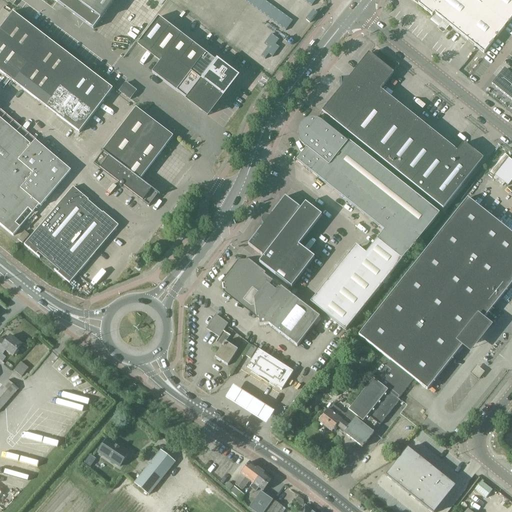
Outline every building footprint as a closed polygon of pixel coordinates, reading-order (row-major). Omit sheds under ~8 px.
[(54,0),(93,29),(100,20),(105,24),(123,0),(54,0)] [(411,0),(412,0),(432,17),(434,14),(443,4),(437,0),(411,0)] [(437,0),(443,4),(434,14),(484,54),(511,18),(511,0),(499,0),(490,12),(475,0),(437,0)] [(475,0),(490,12),(499,0),(475,0)] [(0,29),(0,44),(26,65),(46,38),(13,13),(0,29)] [(139,43),(150,52),(170,26),(158,17),(139,43)] [(162,61),(167,54),(182,35),(170,26),(150,52),(162,61)] [(167,54),(179,63),(193,44),(182,35),(167,54)] [(46,107),(59,90),(79,64),(46,38),(26,65),(13,82),(46,107)] [(0,72),(13,82),(26,65),(0,44),(0,72)] [(191,73),(205,53),(193,44),(179,63),(191,73)] [(205,53),(191,73),(201,81),(216,62),(205,53)] [(162,61),(152,73),(207,116),(222,97),(212,89),(201,81),(191,73),(179,63),(167,54),(162,61)] [(369,54),(357,68),(345,83),(370,103),(380,90),(394,74),(369,54)] [(201,81),(212,89),(226,70),(216,62),(201,81)] [(79,133),(93,116),(113,89),(79,64),(59,90),(46,107),(79,133)] [(212,89),(222,97),(237,78),(226,70),(212,89)] [(511,102),(511,76),(509,73),(509,74),(504,70),(492,86),(511,102)] [(136,92),(126,83),(119,92),(130,100),(136,92)] [(334,98),(358,118),(370,103),(345,83),(334,98)] [(347,132),(362,145),(396,103),(380,90),(370,103),(358,118),(347,132)] [(347,132),(358,118),(334,98),(322,112),(347,132)] [(362,145),(377,157),(411,115),(396,103),(362,145)] [(112,178),(154,123),(136,109),(94,164),(112,178)] [(0,225),(13,236),(20,228),(15,224),(28,209),(33,213),(39,206),(40,207),(64,180),(71,171),(0,111),(0,225)] [(377,157),(393,169),(426,127),(411,115),(377,157)] [(372,201),(394,219),(420,239),(439,214),(348,141),(346,144),(319,122),(314,121),(309,121),(304,124),(302,126),(303,133),(313,141),(306,149),(329,166),(350,184),(372,201)] [(173,137),(154,123),(112,178),(119,183),(118,185),(119,186),(119,187),(120,188),(121,188),(122,187),(123,187),(149,207),(158,195),(152,190),(140,181),(173,137)] [(408,182),(442,140),(426,127),(393,169),(408,182)] [(424,194),(457,152),(442,140),(408,182),(424,194)] [(464,144),(457,152),(424,194),(443,210),(483,159),(464,144)] [(296,161),(318,179),(329,166),(306,149),(296,161)] [(318,179),(340,196),(350,184),(329,166),(318,179)] [(350,184),(340,196),(362,214),(372,201),(350,184)] [(118,226),(103,213),(102,214),(88,201),(73,187),(24,245),(36,256),(38,253),(59,271),(57,274),(69,284),(118,226)] [(266,221),(299,246),(322,216),(305,203),(301,209),(285,197),(266,221)] [(373,380),(348,411),(366,425),(371,419),(377,424),(380,426),(400,401),(398,400),(414,379),(426,389),(457,346),(466,353),(490,324),(483,317),(511,279),(511,233),(498,223),(467,199),(358,336),(390,361),(385,368),(382,365),(377,371),(381,373),(374,381),(373,380)] [(362,214),(384,231),(394,219),(372,201),(362,214)] [(376,240),(401,260),(407,253),(408,254),(420,239),(394,219),(384,231),(376,240)] [(259,263),(275,276),(291,288),(314,258),(299,246),(266,221),(248,245),(264,257),(259,263)] [(29,235),(25,231),(18,240),(22,244),(29,235)] [(376,240),(365,254),(390,274),(401,260),(376,240)] [(340,265),(375,293),(390,274),(365,254),(355,246),(340,265)] [(254,314),(258,313),(259,326),(268,325),(297,347),(319,318),(262,273),(248,262),(239,264),(224,283),(224,284),(222,284),(223,291),(225,290),(225,292),(254,314)] [(340,265),(325,284),(360,312),(375,293),(340,265)] [(310,303),(327,316),(345,331),(360,312),(325,284),(310,303)] [(215,315),(206,329),(213,334),(219,337),(215,342),(222,347),(215,358),(228,366),(238,350),(226,342),(230,336),(223,332),(226,327),(229,323),(222,319),(215,315)] [(0,338),(0,360),(2,363),(6,358),(3,355),(5,352),(13,358),(22,345),(10,336),(5,343),(0,338)] [(252,346),(245,356),(250,359),(257,349),(252,346)] [(258,350),(247,368),(282,390),(293,372),(258,350)] [(0,410),(19,390),(7,380),(0,388),(0,410)] [(274,409),(234,384),(226,396),(266,422),(274,409)] [(332,433),(337,426),(345,415),(333,406),(329,410),(328,410),(319,422),(332,433)] [(371,432),(377,424),(371,419),(366,425),(348,411),(345,415),(337,426),(345,432),(343,434),(362,448),(374,434),(371,432)] [(99,451),(108,457),(119,464),(127,452),(107,439),(99,451)] [(397,462),(409,472),(420,458),(408,449),(397,462)] [(134,484),(149,496),(175,463),(161,451),(134,484)] [(341,468),(346,461),(341,458),(336,464),(341,468)] [(420,458),(409,472),(420,481),(431,468),(430,466),(420,458)] [(398,486),(409,472),(397,462),(386,476),(398,486)] [(250,482),(253,484),(262,472),(250,463),(241,475),(242,476),(235,485),(242,491),(250,482)] [(443,477),(431,468),(420,481),(432,491),(443,477)] [(256,492),(259,489),(263,492),(272,480),(262,472),(253,484),(250,488),(256,492)] [(420,481),(409,472),(398,486),(409,495),(420,481)] [(455,487),(443,477),(432,491),(444,500),(455,487)] [(409,495),(421,505),(432,491),(420,481),(409,495)] [(486,499),(492,491),(482,482),(475,491),(486,499)] [(430,511),(435,511),(444,500),(432,491),(421,505),(430,511)] [(249,509),(250,510),(253,511),(264,511),(273,501),(261,492),(249,509)] [(273,501),(265,511),(279,511),(283,507),(273,501)]
